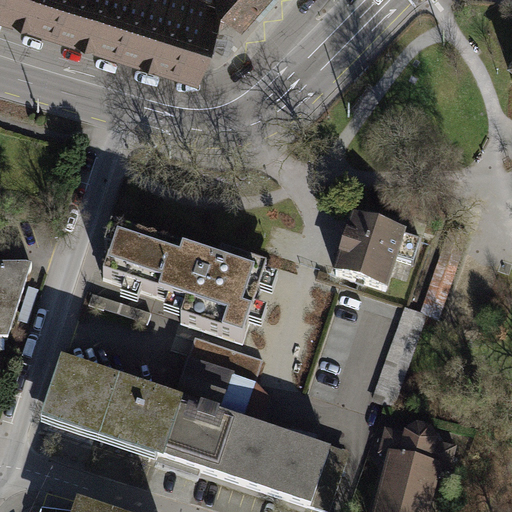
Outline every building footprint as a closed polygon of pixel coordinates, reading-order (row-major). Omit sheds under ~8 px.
[(0,0),(0,2),(196,65),(216,0),(0,0)] [(219,0),(241,17),(256,0),(219,0)] [(337,276),(386,291),(395,261),(414,267),(421,244),(403,238),(403,236),(387,231),(390,224),(374,219),(371,227),(354,222),(337,276)] [(428,317),(439,320),(468,235),(452,229),(423,315),(428,317)] [(219,267),(112,232),(105,252),(113,255),(104,281),(187,309),(182,325),(243,346),(268,273),(222,258),(219,267)] [(474,253),(450,324),(466,330),(490,259),(474,253)] [(0,353),(4,354),(35,272),(0,271),(0,353)] [(152,316),(93,296),(89,307),(148,327),(152,316)] [(405,309),(372,403),(395,411),(426,322),(428,317),(423,315),(410,310),(405,309)] [(196,341),(188,365),(232,379),(255,387),(263,362),(196,341)] [(176,405),(176,407),(261,435),(265,422),(271,403),(257,387),(255,387),(232,379),(188,365),(176,405)] [(157,464),(158,459),(176,407),(176,405),(135,390),(136,387),(118,382),(109,382),(62,366),(43,426),(58,431),(157,464)] [(176,407),(158,459),(320,511),(330,511),(347,463),(312,452),(261,435),(176,407)] [(377,511),(429,511),(438,479),(441,479),(446,476),(446,473),(451,474),(457,450),(435,445),(436,442),(429,433),(418,429),(408,436),(407,438),(386,433),(380,456),(384,457),(383,460),(387,466),(389,466),(377,511)]
